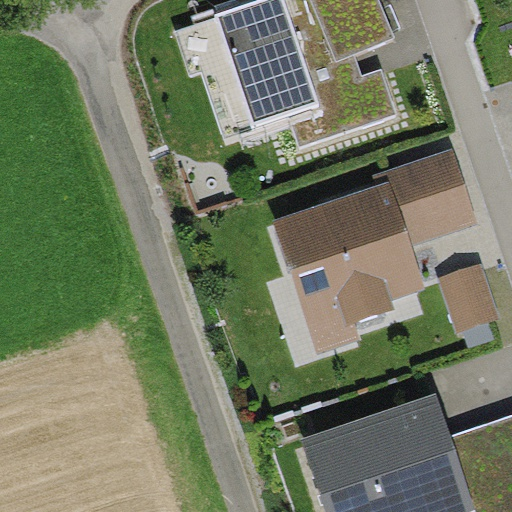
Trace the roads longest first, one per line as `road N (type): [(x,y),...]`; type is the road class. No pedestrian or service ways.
road 1 (track): [(76,0),(247,511)]
road 2 (residential): [(440,0),(511,221)]
